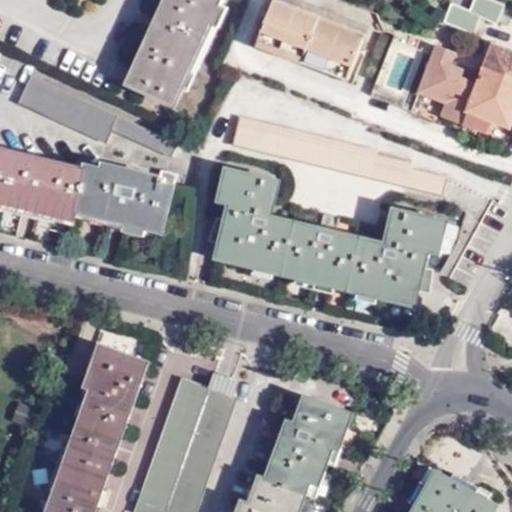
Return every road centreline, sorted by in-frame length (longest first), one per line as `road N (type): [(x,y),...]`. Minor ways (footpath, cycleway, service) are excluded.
road 1 (residential): [(434,394),(401,366),(0,260)]
road 2 (primary): [(434,394),(360,511)]
